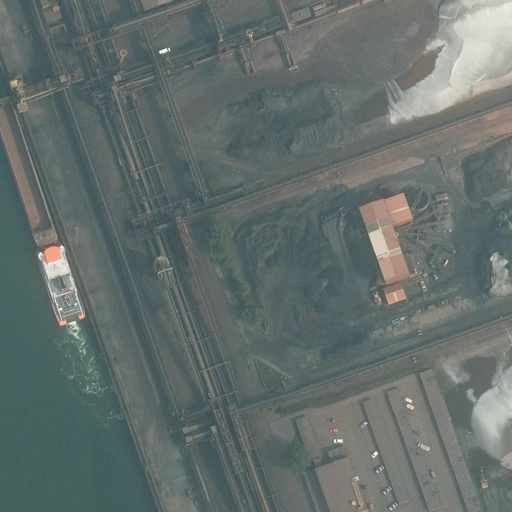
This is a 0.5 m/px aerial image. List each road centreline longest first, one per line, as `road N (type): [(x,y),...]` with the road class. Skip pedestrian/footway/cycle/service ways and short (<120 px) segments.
road 1 (unknown): [(107,0),(270,455)]
road 2 (unknown): [(380,386),(403,378),(417,385),(456,502),(451,511)]
road 3 (unknown): [(380,386),(425,511)]
road 4 (unknown): [(348,398),(387,511)]
